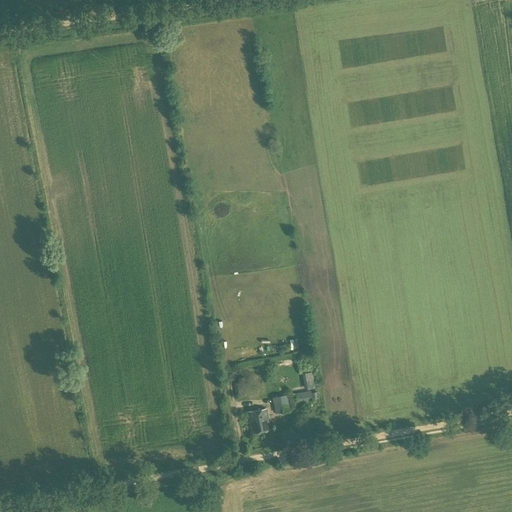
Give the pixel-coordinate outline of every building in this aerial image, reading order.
[(299,374),(310,372),(309,364),(298,366),(299,374)] [(244,396),(243,386),(234,387),(235,396),(238,395),(238,397),(244,396)] [(296,404),(312,401),(310,391),(294,393),(296,404)] [(276,413),(289,411),(286,394),(272,397),(276,413)] [(252,433),(270,430),(266,409),(248,412),(252,433)]
